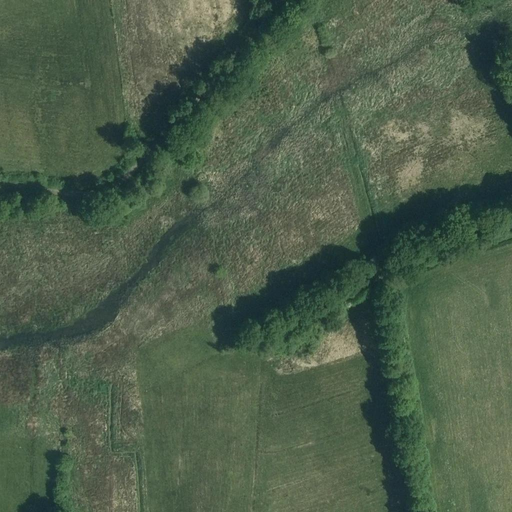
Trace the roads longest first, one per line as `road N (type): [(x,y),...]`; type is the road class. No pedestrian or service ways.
road 1 (track): [(0,186),(91,194),(121,181),(280,0)]
road 2 (track): [(376,306),(376,284),(388,266),(511,217)]
